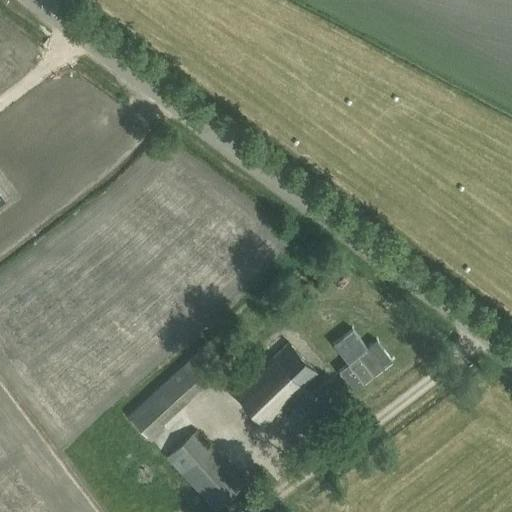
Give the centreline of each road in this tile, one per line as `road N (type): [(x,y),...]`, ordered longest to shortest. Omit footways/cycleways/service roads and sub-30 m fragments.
road 1 (tertiary): [(511,347),(29,0)]
road 2 (track): [(492,333),(250,511)]
